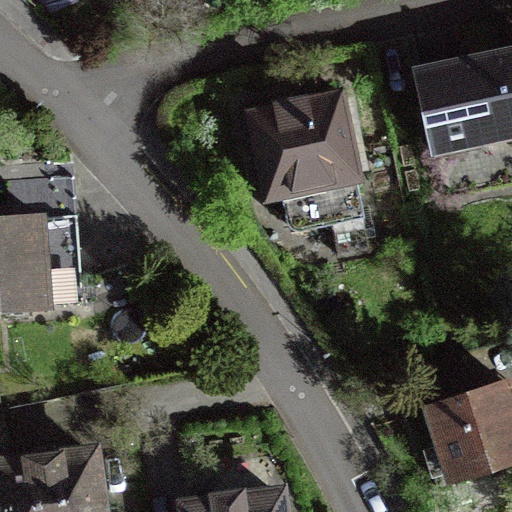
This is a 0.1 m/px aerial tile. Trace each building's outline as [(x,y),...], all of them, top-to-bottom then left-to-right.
[(511,148),(511,52),(412,74),(431,166),(511,148)] [(359,193),(365,192),(345,95),(242,117),(263,213),(282,209),(288,239),(365,223),(359,193)] [(52,308),(76,307),(75,281),(81,281),(78,216),(77,216),(74,176),(3,180),(4,205),(0,204),(0,323),(52,321),(52,308)] [(448,495),(511,475),(511,386),(422,414),(448,495)] [(0,446),(10,444),(2,408),(0,408),(0,446)] [(109,511),(102,451),(0,463),(0,511),(109,511)] [(211,503),(178,507),(178,511),(290,511),(287,493),(278,494),(272,451),(205,460),(211,503)]
